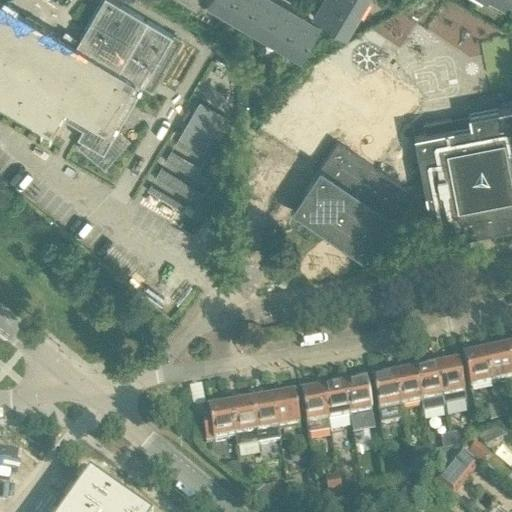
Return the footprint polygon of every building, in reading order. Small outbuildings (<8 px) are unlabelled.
[(0,103),(49,133),(64,108),(87,121),(77,138),(84,142),(81,146),(104,165),(127,140),(117,131),(143,87),(153,93),(154,91),(151,90),(180,41),(173,37),(173,36),(111,0),(102,0),(76,46),(0,1),(0,103)] [(179,0),(179,1),(198,12),(204,0),(179,0)] [(206,0),(299,55),(318,23),(279,0),(206,0)] [(344,32),(355,14),(363,0),(320,0),(312,13),(344,32)] [(335,132),(376,160),(417,99),(377,72),(363,93),(322,65),(294,106),(284,99),(264,129),(314,163),(335,132)] [(229,121),(215,113),(200,103),(179,140),(208,157),(229,121)] [(435,241),(464,235),(511,225),(511,106),(468,115),(470,124),(414,135),(435,241)] [(363,258),(400,203),(408,191),(336,143),(324,162),(291,210),(363,258)] [(185,205),(182,211),(190,216),(194,210),(185,205)] [(493,387),(511,382),(511,379),(506,350),(485,355),(493,387)] [(471,392),(493,387),(485,355),(464,359),(471,392)] [(444,408),(466,404),(464,397),(458,365),(435,369),(442,401),(444,408)] [(444,408),(442,401),(435,369),(414,374),(420,406),(421,406),(423,416),(444,411),(444,408)] [(400,410),(420,406),(414,374),(393,378),(400,410)] [(372,382),(381,427),(403,422),(400,410),(393,378),(372,382)] [(343,387),(350,419),(371,415),(365,383),(343,387)] [(349,419),(350,419),(343,387),(322,391),(327,418),(328,423),(329,423),(330,432),(351,429),(349,419)] [(328,423),(327,418),(322,391),(301,395),(308,436),(330,432),(329,423),(328,423)] [(272,400),(278,432),(300,428),(294,396),(272,400)] [(259,445),(279,442),(277,432),(278,432),(272,400),(251,403),(257,436),(259,445)] [(230,407),(235,440),(236,447),(236,449),(259,445),(257,436),(251,403),(230,407)] [(503,404),(495,406),(498,421),(506,419),(503,404)] [(498,421),(495,406),(487,407),(490,422),(498,421)] [(214,444),(235,440),(230,407),(208,411),(209,417),(202,419),(207,444),(214,443),(214,444)] [(449,435),(453,449),(461,447),(458,433),(449,435)] [(454,457),(453,449),(449,435),(440,437),(443,450),(435,452),(440,475),(454,457)] [(454,457),(440,475),(440,477),(434,484),(453,499),(481,465),(460,450),(454,458),(454,457)] [(411,462),(414,478),(422,477),(419,461),(411,462)] [(223,469),(243,486),(239,464),(223,469)] [(495,481),(484,471),(482,474),(493,484),(495,481)] [(140,511),(88,475),(62,511),(140,511)] [(342,497),(339,482),(338,475),(325,478),(328,499),(342,497)] [(310,492),(308,480),(286,484),(287,493),(293,492),(294,495),(310,492)] [(417,493),(408,485),(397,497),(400,500),(395,506),(402,511),(417,493)] [(269,507),(282,505),(279,486),(266,488),(269,507)] [(365,511),(362,486),(344,489),(347,511),(365,511)] [(266,506),(268,506),(265,488),(249,491),(249,492),(266,506)] [(372,511),(389,511),(386,494),(371,497),(372,511)] [(465,507),(471,511),(476,505),(470,500),(465,507)]
